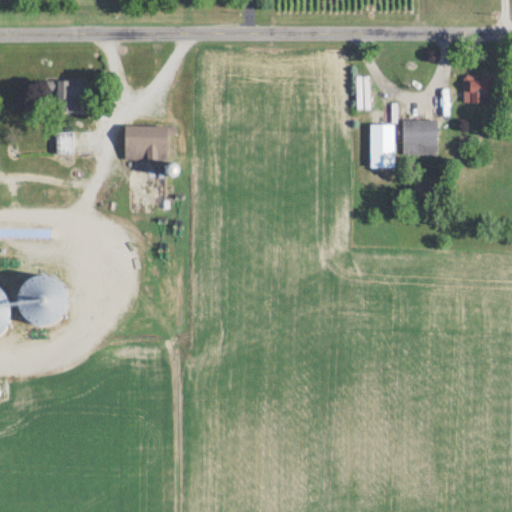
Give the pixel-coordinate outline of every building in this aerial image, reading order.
[(402,155),(437,155),(437,119),(403,119),(402,155)] [(126,123),(125,159),(171,161),(173,125),(126,123)] [(371,123),(371,167),(395,167),(395,123),(371,123)] [(57,154),(73,153),(72,131),(56,132),(57,154)] [(75,288),(34,268),(15,309),(56,328),(75,288)]
